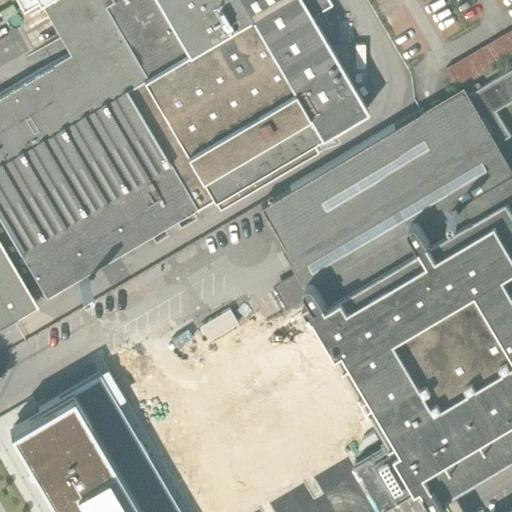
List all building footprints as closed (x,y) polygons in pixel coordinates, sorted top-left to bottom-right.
[(0,320),(215,196),(220,205),(316,149),(310,140),(348,118),(366,108),(302,0),(17,0),(24,11),(40,1),(46,11),(55,28),(64,43),(69,51),(0,91),(0,320)] [(454,88),(511,55),(511,29),(445,68),(454,88)] [(287,306),(307,295),(391,442),(355,462),(380,506),(420,483),(433,505),(436,507),(441,507),(443,511),(456,511),(454,508),(446,495),(511,456),(511,166),(507,158),(497,141),(509,134),(495,109),(511,99),(511,67),(469,92),(465,85),(433,103),(260,204),(288,252),(298,269),(282,278),(284,282),(276,286),(287,306)] [(228,308),(200,325),(208,339),(237,322),(228,308)] [(181,511),(99,371),(8,424),(59,511),(181,511)]
